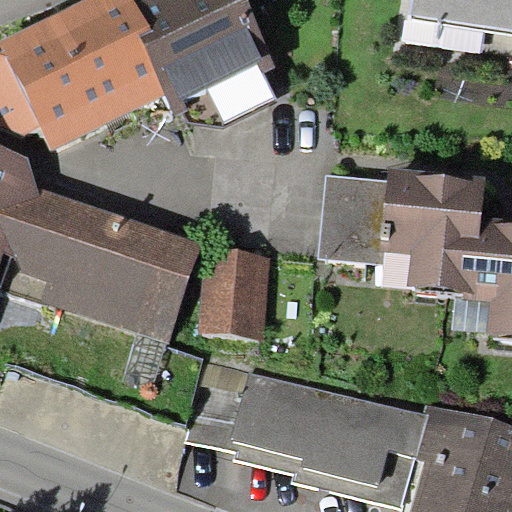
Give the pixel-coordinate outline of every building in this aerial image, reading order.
[(118,0),(111,0),(4,53),(10,64),(42,130),(54,154),(167,98),(121,6),(118,0)] [(238,0),(132,0),(121,6),(167,98),(176,115),(272,68),(238,0)] [(511,0),(414,0),(411,24),(511,36),(511,0)] [(0,151),(42,130),(10,64),(0,69),(0,151)] [(0,160),(0,287),(170,342),(199,251),(24,195),(32,170),(0,160)] [(387,269),(388,258),(395,181),(330,175),(322,263),(387,269)] [(489,190),(395,181),(388,258),(415,260),(412,294),(494,301),(491,341),(511,342),(511,236),(484,234),(489,190)] [(202,263),(200,339),(264,341),(266,264),(202,263)] [(205,366),(186,443),(237,455),(235,464),(298,480),(296,486),(400,511),(401,511),(427,421),(205,366)] [(401,511),(511,511),(511,431),(430,408),(427,421),(401,511)]
